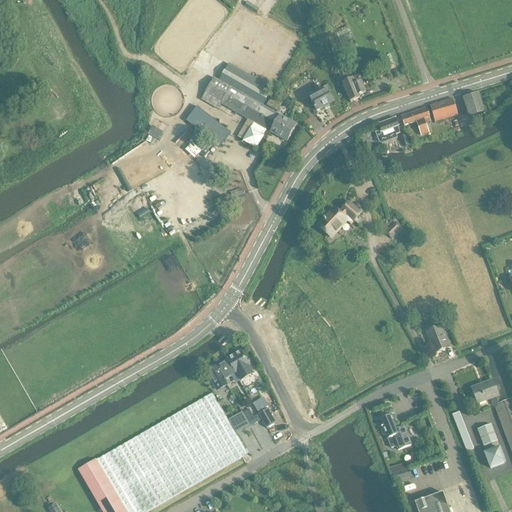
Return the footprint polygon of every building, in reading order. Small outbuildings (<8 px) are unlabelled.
[(347,27),(335,32),(340,44),(352,40),(347,27)] [(340,54),(333,57),(337,66),(344,63),(340,54)] [(214,79),(201,101),(210,106),(218,110),(221,105),(270,133),(269,133),(287,143),(297,126),(262,106),(271,91),(229,67),(225,73),(220,82),(214,79)] [(342,84),(350,102),(360,99),(358,96),(364,93),(360,83),(363,82),(361,77),(342,84)] [(327,90),(310,100),(317,112),(334,102),(327,90)] [(479,94),(463,99),(469,118),(484,114),(479,94)] [(453,100),(430,107),(435,123),(458,116),(453,100)] [(183,127),(187,130),(188,131),(192,126),(219,148),(230,134),(204,113),(197,108),(183,127)] [(429,134),(426,124),(431,122),(427,109),(401,118),(404,126),(416,122),(421,137),(429,134)] [(381,131),(376,133),(379,142),(382,144),(397,138),(396,135),(400,134),(398,129),(398,128),(395,119),(379,125),(381,131)] [(263,136),(251,130),(243,143),(256,149),(263,136)] [(406,136),(400,138),(404,148),(410,146),(406,136)] [(358,225),(363,221),(358,216),(359,215),(348,205),(339,215),(334,210),(319,226),(331,238),(349,218),(353,221),(354,221),(358,225)] [(392,239),(402,229),(396,222),(385,232),(392,239)] [(443,327),(440,319),(430,322),(433,330),(427,333),(435,353),(448,348),(440,327),(443,327)] [(234,356),(227,360),(232,369),(233,369),(236,374),(237,374),(241,382),(253,375),(240,353),(238,353),(238,352),(233,355),(234,356)] [(227,360),(216,367),(224,381),(227,386),(229,385),(226,380),(236,374),(233,369),(232,369),(227,360)] [(216,367),(207,373),(215,387),(217,390),(218,392),(227,386),(224,381),(216,367)] [(493,381),(471,389),(477,405),(491,400),(493,407),(500,404),(498,398),(499,398),(493,381)] [(148,511),(247,455),(212,394),(79,471),(102,511),(148,511)] [(511,399),(500,404),(493,407),(494,407),(511,453),(511,399)] [(242,413),(247,422),(250,427),(257,423),(254,418),(249,410),(242,414),(242,413)] [(260,415),(259,415),(267,429),(275,424),(268,410),(267,411),(260,415)] [(242,413),(232,419),(237,428),(241,426),(244,430),(250,427),(247,422),(242,413)] [(459,413),(452,415),(467,453),(474,450),(459,413)] [(387,435),(390,442),(392,448),(396,446),(398,451),(411,446),(404,428),(397,430),(392,416),(380,421),(383,429),(380,430),(383,437),(386,435),(386,436),(387,435)] [(491,425),(477,430),(484,447),(498,442),(491,425)] [(500,447),(484,453),(490,470),(506,463),(500,447)] [(393,484),(412,478),(410,470),(391,476),(393,484)] [(449,511),(443,494),(415,504),(417,511),(449,511)]
